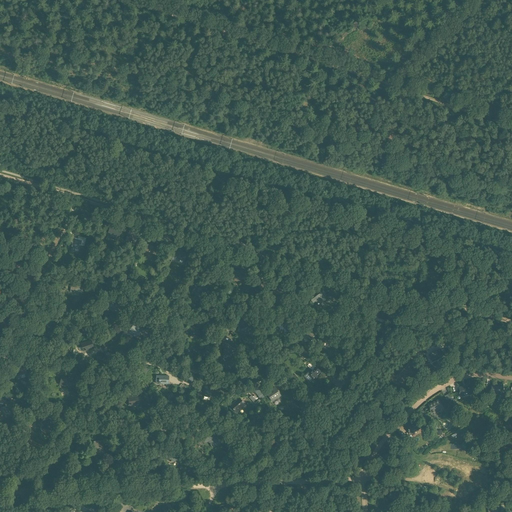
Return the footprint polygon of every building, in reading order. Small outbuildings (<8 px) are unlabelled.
[(108,229),(107,233),(110,233),(109,238),(118,240),(120,232),(108,229)] [(70,239),(70,241),(72,242),(71,247),(79,249),(81,241),(70,239)] [(149,244),(143,254),(149,256),(151,253),(152,253),(155,247),(149,244)] [(175,250),(173,256),(187,261),(189,255),(175,250)] [(244,270),(231,270),(231,274),(234,274),(234,281),(241,281),(241,279),(244,279),(244,270)] [(70,284),(70,291),(73,291),(73,292),(79,292),(79,293),(81,293),(82,285),(70,284)] [(198,287),(195,292),(199,294),(197,296),(200,298),(206,288),(199,284),(198,286),(198,287)] [(272,285),(272,300),(275,300),(275,295),(281,295),(282,285),(272,285)] [(321,293),(312,300),(313,303),(315,301),(318,305),(325,300),(326,301),(330,298),(332,300),(335,298),(331,291),(327,295),(326,293),(323,295),(321,293)] [(109,304),(106,307),(115,312),(119,306),(109,299),(107,302),(109,304)] [(120,317),(118,319),(121,321),(129,311),(126,308),(119,315),(120,317)] [(378,308),(377,312),(380,312),(378,317),(386,319),(387,315),(392,316),(393,311),(378,308)] [(244,319),(238,321),(240,326),(243,335),(253,331),(250,322),(247,323),(247,322),(246,323),(244,319)] [(53,320),(41,320),(42,324),(44,324),(45,328),(53,327),(53,320)] [(278,322),(275,328),(279,331),(280,328),(282,329),(284,329),(284,332),(289,332),(289,326),(284,325),(284,326),(282,325),(283,325),(278,322)] [(135,323),(129,331),(137,338),(143,330),(135,323)] [(204,325),(190,327),(191,335),(200,334),(199,329),(204,328),(204,325)] [(310,329),(306,333),(311,338),(315,334),(310,329)] [(325,332),(317,340),(319,342),(321,340),(324,343),(328,339),(329,340),(331,338),(325,332)] [(82,347),(79,347),(80,351),(83,351),(83,352),(94,348),(93,344),(94,344),(93,341),(92,341),(92,340),(81,343),(82,347)] [(303,341),(300,344),(309,353),(311,352),(312,351),(303,341)] [(223,342),(223,347),(224,348),(223,355),(232,356),(233,343),(223,342)] [(432,353),(429,355),(430,355),(433,360),(432,360),(432,361),(435,359),(436,360),(436,359),(438,358),(438,359),(438,358),(444,355),(444,354),(444,355),(443,354),(442,351),(441,349),(440,349),(438,351),(437,350),(437,351),(433,353),(433,352),(432,353)] [(25,363),(16,365),(17,370),(20,369),(22,378),(26,377),(25,375),(27,374),(26,368),(25,363)] [(311,375),(309,376),(313,380),(316,378),(316,379),(319,377),(318,376),(320,374),(319,372),(320,371),(317,367),(310,374),(311,375)] [(400,375),(397,378),(398,378),(402,382),(402,383),(405,380),(405,381),(406,380),(405,380),(407,379),(407,378),(412,373),(411,373),(410,372),(410,373),(408,371),(406,369),(404,371),(403,371),(400,375),(399,375),(400,375)] [(188,375),(185,382),(191,384),(194,378),(188,375)] [(63,377),(60,385),(70,388),(72,379),(69,378),(69,379),(63,377)] [(122,379),(117,382),(121,389),(127,386),(122,379)] [(493,389),(492,389),(492,394),(495,394),(495,393),(503,393),(503,385),(492,386),(493,389)] [(205,386),(203,396),(210,397),(212,388),(205,386)] [(461,391),(460,391),(461,396),(464,396),(464,395),(472,393),(470,386),(460,388),(461,391)] [(275,388),(267,393),(272,402),(281,396),(275,388)] [(137,396),(127,398),(128,401),(130,401),(131,405),(136,404),(138,404),(137,396)] [(239,399),(231,406),(235,412),(242,406),(243,406),(244,405),(239,399)] [(439,400),(430,405),(431,408),(430,408),(432,413),(435,412),(435,411),(442,407),(439,400)] [(6,406),(0,408),(0,413),(1,416),(7,414),(9,413),(6,406)] [(157,421),(154,429),(161,432),(163,429),(167,431),(168,427),(164,426),(165,424),(157,421)] [(417,421),(408,426),(409,429),(408,430),(411,434),(414,433),(413,432),(421,428),(417,421)] [(47,430),(47,422),(38,422),(38,428),(42,428),(42,430),(47,430)] [(214,434),(204,440),(205,442),(208,441),(210,445),(218,440),(214,434)] [(102,439),(93,441),(93,444),(94,444),(95,448),(101,447),(103,447),(102,439)] [(480,474),(483,462),(464,458),(465,452),(455,450),(454,455),(444,453),(443,460),(475,467),(474,473),(480,474)] [(176,452),(165,456),(166,459),(169,458),(171,461),(176,459),(177,460),(179,459),(176,452)] [(465,503),(465,502),(464,502),(459,503),(459,502),(459,503),(455,503),(455,504),(456,504),(456,509),(456,510),(459,510),(460,510),(462,510),(462,509),(469,509),(469,508),(468,505),(468,503),(468,502),(465,503)]
